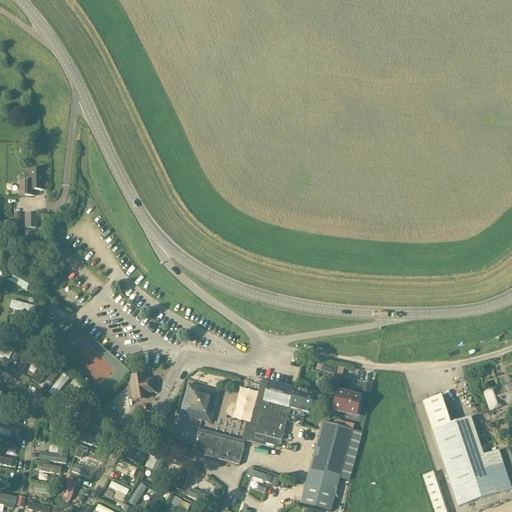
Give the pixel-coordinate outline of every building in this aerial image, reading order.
[(44,191),(44,170),(29,170),(29,181),(20,181),(20,197),(35,196),(35,191),(44,191)] [(25,214),(25,228),(38,229),(38,214),(25,214)] [(14,284),(27,289),(30,283),(16,278),(14,284)] [(31,321),(34,304),(11,301),(10,309),(17,310),(16,319),(31,321)] [(13,351),(10,359),(16,362),(20,354),(13,351)] [(12,374),(20,378),(30,357),(23,353),(12,374)] [(333,373),(334,364),(323,362),(322,371),(333,373)] [(48,392),(54,397),(69,378),(63,373),(48,392)] [(146,393),(152,392),(153,388),(152,384),(150,381),(144,381),(143,375),(131,377),(135,401),(147,399),(146,393)] [(290,411),(310,416),(316,394),(262,380),(246,442),(274,449),(278,447),(280,441),(282,441),(290,411)] [(188,385),(180,416),(211,424),(219,393),(188,385)] [(511,385),(486,394),(491,411),(511,404),(511,385)] [(338,392),(333,411),(356,417),(361,398),(338,392)] [(511,490),(499,451),(483,456),(471,418),(449,425),(440,397),(423,403),(458,508),(511,490)] [(133,401),(133,412),(146,412),(146,402),(133,401)] [(334,420),(333,424),(352,429),(354,425),(334,420)] [(323,423),(306,485),(300,505),(324,511),(331,511),(336,494),(353,431),(323,423)] [(0,442),(16,444),(17,438),(11,437),(12,431),(0,429),(0,442)] [(193,454),(239,466),(245,446),(199,433),(193,454)] [(86,434),(86,445),(94,445),(94,434),(86,434)] [(40,451),(39,460),(52,462),(53,453),(40,451)] [(0,456),(0,464),(12,465),(13,457),(0,456)] [(78,457),(76,465),(95,469),(96,462),(78,457)] [(148,457),(146,469),(161,471),(163,459),(148,457)] [(120,460),(117,468),(134,476),(137,469),(120,460)] [(39,464),(39,472),(51,472),(50,464),(39,464)] [(173,480),(171,485),(184,489),(189,473),(178,469),(174,481),(173,480)] [(250,483),(258,486),(256,490),(265,493),(267,485),(277,488),(279,480),(249,469),(246,476),(252,478),(250,483)] [(0,486),(8,486),(8,472),(0,471),(0,486)] [(447,511),(435,473),(422,477),(433,511),(447,511)] [(52,484),(63,485),(64,475),(53,474),(52,484)] [(84,487),(86,481),(70,475),(68,481),(84,487)] [(117,491),(113,498),(123,503),(129,490),(111,481),(109,487),(117,491)] [(204,487),(212,492),(216,486),(208,481),(204,487)] [(141,484),(129,502),(135,506),(147,488),(141,484)] [(189,491),(194,498),(199,494),(195,487),(189,491)] [(14,509),(16,498),(0,494),(0,511),(1,511),(3,507),(14,509)] [(176,511),(177,511),(180,511),(185,500),(173,496),(167,511),(176,511)] [(23,508),(26,499),(19,497),(16,506),(23,508)] [(60,506),(78,510),(80,502),(62,498),(60,506)] [(49,511),(51,508),(30,502),(26,511),(49,511)]
